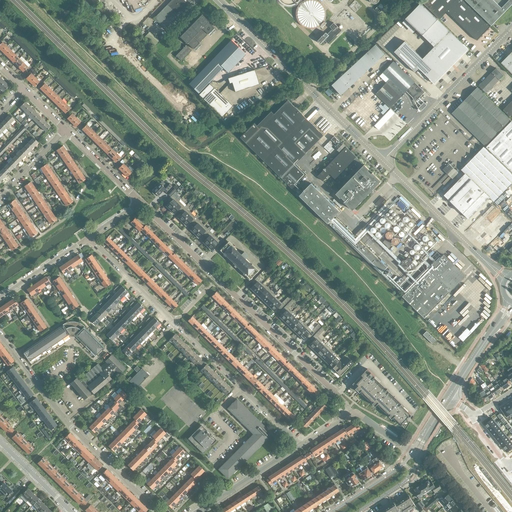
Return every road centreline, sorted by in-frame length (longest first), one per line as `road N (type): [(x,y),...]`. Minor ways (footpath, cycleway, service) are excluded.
road 1 (unclassified): [(0,333),(68,424),(157,511)]
road 2 (unclassified): [(381,160),(212,0)]
road 3 (unclassified): [(240,387),(87,238)]
road 4 (unclassified): [(381,160),(511,27)]
road 5 (unclassified): [(256,316),(140,203)]
road 6 (unclassified): [(485,261),(381,160)]
road 7 (residential): [(348,412),(256,316)]
road 8 (residential): [(198,511),(300,445)]
